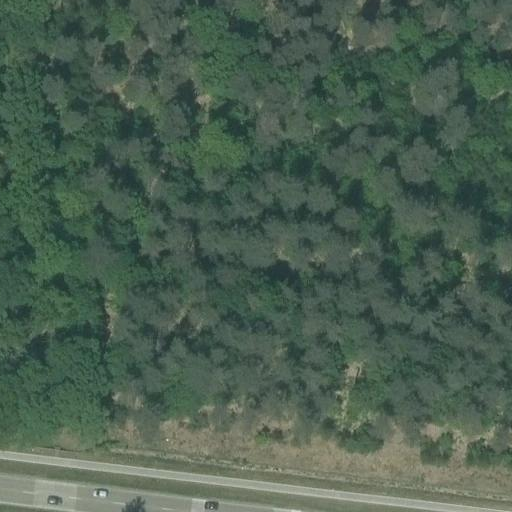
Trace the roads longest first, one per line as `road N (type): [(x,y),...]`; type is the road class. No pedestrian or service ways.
road 1 (track): [(38,338),(17,167),(20,0)]
road 2 (primary): [(120,511),(0,496)]
